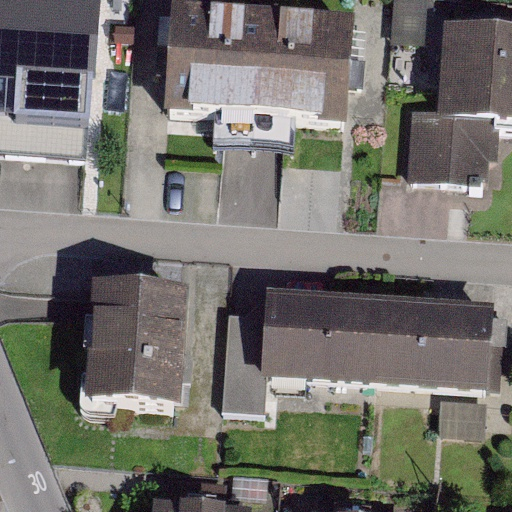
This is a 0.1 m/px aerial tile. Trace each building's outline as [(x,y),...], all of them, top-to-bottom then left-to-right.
[(96,9),(0,4),(0,92),(92,97),(96,9)] [(345,40),(163,28),(156,135),(338,146),(345,40)] [(511,54),(442,51),(437,149),(511,152),(511,54)] [(284,230),(349,233),(351,170),(287,168),(284,230)] [(187,301),(86,297),(81,414),(181,419),(187,301)] [(490,324),(267,312),(262,396),(485,408),(490,324)]
